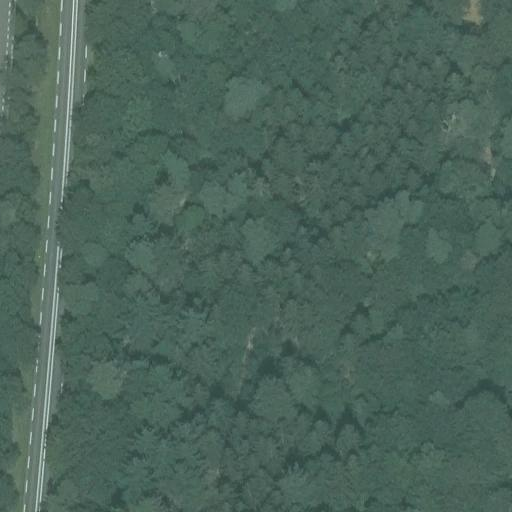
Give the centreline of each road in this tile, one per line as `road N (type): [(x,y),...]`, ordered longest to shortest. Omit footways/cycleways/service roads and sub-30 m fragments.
road 1 (primary): [(47,511),(75,273),(87,0)]
road 2 (track): [(511,161),(443,402),(429,511)]
